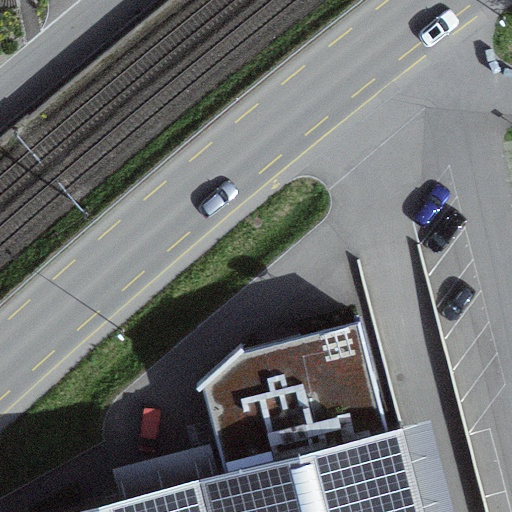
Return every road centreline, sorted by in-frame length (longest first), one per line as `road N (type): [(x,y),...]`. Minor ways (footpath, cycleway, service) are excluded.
road 1 (unclassified): [(470,0),(0,374)]
road 2 (residential): [(122,0),(0,94)]
